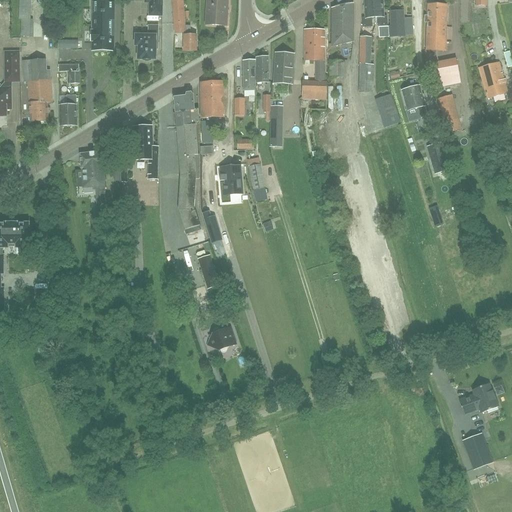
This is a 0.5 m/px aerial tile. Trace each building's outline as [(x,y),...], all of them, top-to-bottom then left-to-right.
[(21,19),(20,36),(33,37),(33,20),(31,19),(31,0),(19,0),(18,20),(21,19)] [(162,17),(162,0),(143,0),(144,4),(148,4),(148,17),(162,17)] [(172,0),(174,23),(174,33),(185,33),(185,51),(197,51),(196,35),(191,35),(190,26),(185,26),(183,0),(172,0)] [(228,0),(207,0),(206,25),(227,26),(228,0)] [(374,18),(372,0),(363,0),(365,18),(363,18),(363,27),(371,26),(371,18),(374,18)] [(372,0),(374,18),(378,17),(378,26),(387,25),(386,17),(384,17),(382,0),(372,0)] [(113,37),(113,21),(113,2),(93,2),(93,13),(93,31),(91,31),(91,41),(93,41),(93,51),(98,51),(107,51),(113,51),(113,37)] [(331,8),(331,47),(353,41),(353,3),(331,8)] [(436,50),(445,50),(446,50),(447,27),(446,27),(447,5),(437,5),(428,4),(427,16),(425,16),(425,22),(427,22),(426,50),(436,50)] [(401,11),(390,12),(391,26),(389,26),(390,37),(403,36),(402,26),(413,25),(412,17),(402,18),(401,11)] [(156,46),(158,46),(158,26),(149,26),(149,36),(136,36),(136,46),(139,46),(138,59),(142,60),(143,61),(146,62),(148,62),(150,61),(152,60),(155,60),(156,46)] [(388,27),(378,27),(379,38),(389,37),(388,27)] [(315,70),(315,81),(303,81),(302,90),(302,100),(327,100),(326,95),(327,75),(325,75),(325,70),(324,70),(324,30),(304,30),(304,60),(316,61),(316,70),(315,70)] [(373,92),(373,65),(370,65),(371,37),(360,37),(359,64),(359,92),(373,92)] [(503,53),(508,68),(511,66),(511,59),(509,51),(503,53)] [(19,83),(19,70),(19,52),(5,52),(5,70),(5,83),(11,83),(19,83)] [(274,83),(292,84),(294,54),(276,53),(274,83)] [(268,57),(256,57),(256,83),(268,82),(268,57)] [(50,71),(46,71),(46,60),(36,61),(40,122),(49,121),(48,113),(50,113),(50,108),(48,108),(48,103),(53,103),(51,80),(50,71)] [(30,122),(40,122),(36,61),(23,61),(24,82),(28,81),(30,122)] [(254,61),(242,61),(243,90),(255,90),(254,61)] [(329,61),(329,78),(345,78),(345,61),(329,61)] [(487,98),(507,93),(499,63),(479,69),(487,98)] [(58,65),(58,72),(70,72),(70,84),(79,84),(79,72),(79,65),(58,65)] [(223,82),(212,82),(200,83),(200,118),(212,118),(223,117),(223,82)] [(422,95),(419,86),(402,91),(407,111),(417,108),(420,118),(427,116),(425,106),(424,102),(425,101),(423,95),(422,95)] [(11,109),(11,88),(0,88),(0,116),(6,117),(6,109),(11,109)] [(186,96),(174,98),(181,173),(179,210),(186,234),(200,230),(195,210),(193,211),(195,179),(199,178),(199,154),(198,154),(195,125),(196,125),(196,122),(199,122),(199,110),(194,110),(193,95),(192,95),(191,93),(186,94),(186,96)] [(60,126),(77,125),(76,96),(67,96),(67,106),(60,106),(60,126)] [(244,99),(234,99),(234,115),(244,115),(244,99)] [(282,106),(271,106),(270,147),(281,147),(282,106)] [(152,126),(133,127),(134,160),(148,160),(149,179),(158,179),(158,150),(153,150),(152,126)] [(427,147),(435,175),(449,171),(441,143),(427,147)] [(104,152),(80,154),(81,169),(82,168),(83,189),(93,188),(93,190),(96,190),(97,209),(106,208),(104,152)] [(248,160),(253,191),(265,189),(261,164),(260,164),(259,158),(248,160)] [(219,176),(220,181),(223,181),(224,196),(230,195),(241,194),(239,167),(222,168),(222,176),(219,176)] [(258,201),(271,200),(269,189),(257,191),(258,201)] [(209,211),(202,213),(211,244),(222,240),(215,215),(211,216),(209,211)] [(102,215),(90,215),(91,238),(92,238),(100,237),(102,237),(102,215)] [(30,222),(0,222),(0,312),(5,312),(5,290),(1,290),(1,277),(4,277),(4,254),(3,254),(3,249),(30,249),(30,222)] [(268,224),(271,233),(277,231),(275,222),(268,224)] [(210,255),(197,259),(208,290),(220,286),(210,255)] [(219,350),(236,344),(231,328),(213,334),(212,336),(209,337),(210,340),(208,345),(219,350)] [(16,345),(7,348),(11,362),(20,359),(16,345)] [(471,396),(459,401),(464,415),(480,409),(481,413),(498,407),(494,395),(493,396),(488,384),(482,387),(481,386),(475,388),(475,390),(473,390),(475,396),(472,397),(471,396)] [(492,463),(482,435),(463,442),(474,470),(492,463)]
